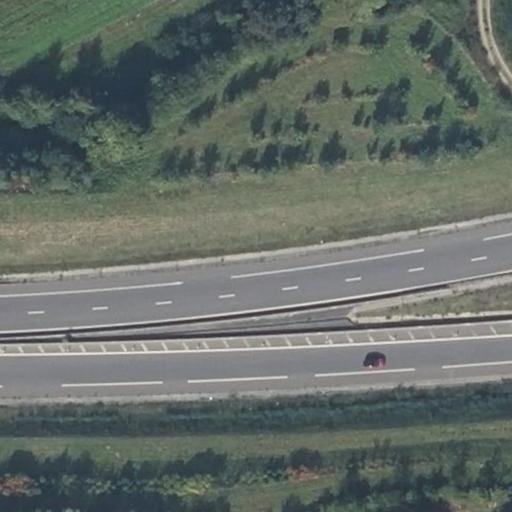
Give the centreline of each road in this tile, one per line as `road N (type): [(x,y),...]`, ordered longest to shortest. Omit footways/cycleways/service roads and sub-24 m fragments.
road 1 (trunk): [(511,252),(288,289),(0,313)]
road 2 (trunk): [(0,369),(511,350)]
